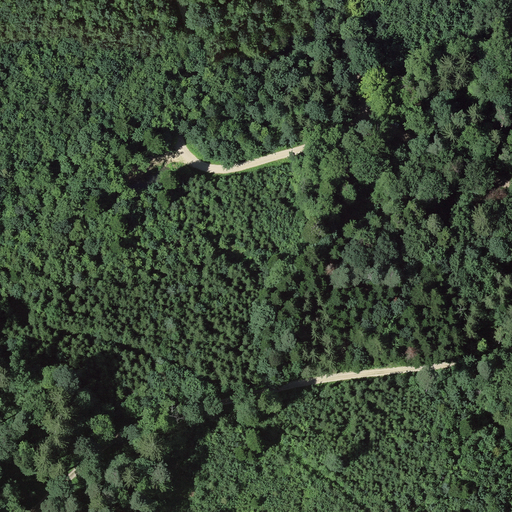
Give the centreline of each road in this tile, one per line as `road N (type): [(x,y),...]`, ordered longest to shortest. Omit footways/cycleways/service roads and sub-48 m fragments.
road 1 (track): [(32,511),(107,444),(155,417),(266,392),(511,357)]
road 2 (track): [(177,0),(190,66),(175,139),(196,164),(219,170),(279,157),(367,126)]
road 3 (track): [(511,187),(367,126)]
road 4 (track): [(367,126),(350,0)]
